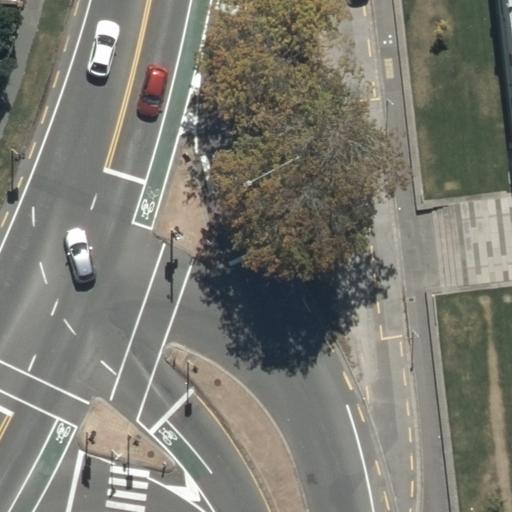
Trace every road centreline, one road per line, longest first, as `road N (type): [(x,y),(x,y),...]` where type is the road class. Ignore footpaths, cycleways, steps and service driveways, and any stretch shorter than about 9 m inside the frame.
road 1 (tertiary): [(233,0),(235,153),(264,302),(289,371)]
road 2 (secondary): [(147,0),(105,171),(62,290)]
road 3 (tertiary): [(246,511),(176,409),(62,290)]
road 4 (tertiary): [(62,290),(163,301),(216,317),(289,371)]
road 5 (tertiary): [(166,511),(75,486),(0,492)]
road 6 (tertiary): [(289,371),(322,433),(340,511)]
road 7 (secondary): [(62,290),(0,413)]
